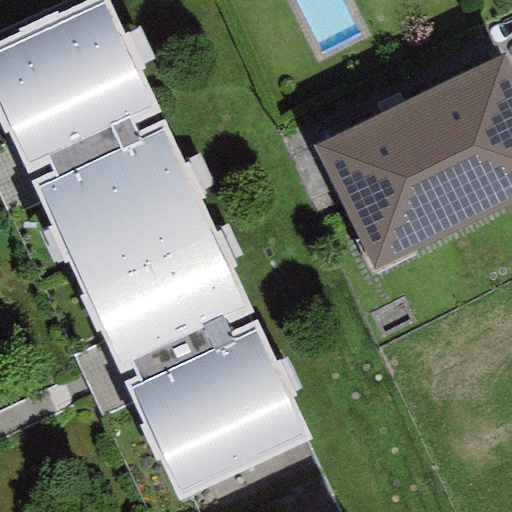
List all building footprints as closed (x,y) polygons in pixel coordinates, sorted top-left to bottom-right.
[(104,5),(0,53),(0,126),(9,146),(31,192),(138,143),(134,134),(159,122),(104,5)] [(511,79),(504,62),(313,154),(372,277),(511,210),(511,79)] [(164,132),(138,143),(31,192),(35,202),(100,344),(128,405),(176,511),(310,451),(256,333),(233,343),(229,334),(252,324),(164,132)] [(9,146),(0,150),(0,196),(8,214),(35,202),(31,192),(9,146)] [(101,417),(128,405),(100,344),(73,356),(101,417)]
